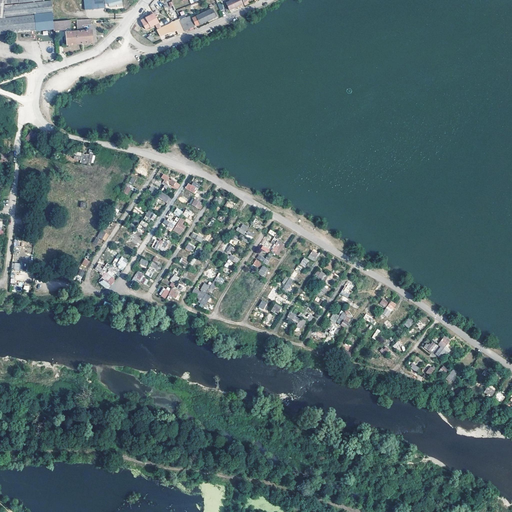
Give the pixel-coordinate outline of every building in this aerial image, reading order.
[(18,3),(18,0),(0,0),(0,33),(17,31),(49,28),(49,21),(52,20),(52,13),(51,1),(43,1),(18,3)] [(93,2),(93,0),(83,0),(84,9),(105,7),(104,0),(93,2)] [(243,3),(241,0),(230,0),(225,2),(229,10),(243,3)] [(215,16),(211,8),(191,18),(194,24),(197,23),(198,24),(215,16)] [(160,27),(152,12),(152,11),(149,13),(150,15),(140,20),(145,28),(149,26),(154,24),(156,28),(160,27)] [(180,23),(184,31),(193,26),(189,16),(180,20),(179,21),(180,23)] [(49,28),(56,27),(63,27),(63,25),(69,25),(68,17),(52,20),(49,21),(49,28)] [(90,24),(90,19),(76,20),(77,31),(65,32),(66,37),(66,41),(66,44),(67,44),(92,42),(91,30),(82,31),(81,24),(90,24)] [(172,22),(157,30),(160,36),(169,32),(172,32),(176,30),(174,26),(172,22)] [(177,33),(184,31),(180,23),(174,26),(176,30),(177,33)] [(77,148),(71,147),(69,155),(76,156),(77,148)] [(85,159),(87,152),(79,150),(77,157),(85,159)] [(162,183),(165,185),(170,177),(164,173),(161,177),(165,179),(162,183)] [(173,179),(169,186),(178,189),(180,184),(173,179)] [(197,189),(189,183),(186,188),(194,193),(197,189)] [(123,192),(127,195),(131,188),(126,186),(123,192)] [(157,196),(160,192),(152,187),(150,189),(152,191),(152,192),(157,196)] [(160,192),(157,196),(169,203),(171,200),(168,198),(170,196),(161,190),(160,192)] [(186,198),(182,195),(179,199),(187,204),(189,201),(186,198)] [(202,203),(194,198),(190,203),(193,204),(195,205),(195,206),(198,208),(202,203)] [(131,205),(129,209),(139,216),(140,213),(138,211),(139,210),(131,205)] [(143,218),(148,221),(150,219),(153,220),(156,215),(148,210),(143,218)] [(140,217),(137,221),(142,225),(146,221),(143,219),(140,217)] [(167,225),(166,228),(171,232),(179,218),(176,217),(173,223),(165,218),(163,223),(167,225)] [(185,220),(182,217),(175,229),(178,231),(179,230),(181,231),(185,226),(182,225),(185,220)] [(251,225),(260,230),(264,224),(254,219),(251,225)] [(276,231),(271,228),(269,231),(276,235),(274,238),(276,240),(281,233),(277,230),(276,231)] [(204,239),(197,234),(195,236),(197,237),(196,238),(202,242),(204,239)] [(133,244),(136,239),(129,235),(126,240),(133,244)] [(241,242),(234,238),(233,240),(231,239),(230,242),(236,246),(238,244),(239,245),(241,242)] [(281,242),(279,241),(272,251),(275,253),(278,248),(281,242)] [(272,253),(270,252),(264,262),(267,264),(273,255),(271,254),(272,253)] [(138,255),(135,260),(143,265),(146,262),(144,261),(145,259),(138,255)] [(219,262),(225,265),(228,261),(222,257),(219,262)] [(310,260),(305,257),(300,264),(305,267),(310,260)] [(82,264),(87,267),(90,261),(84,258),(82,264)] [(146,273),(153,262),(148,259),(141,271),(146,273)] [(335,265),(329,261),(326,267),(332,271),(335,265)] [(115,274),(118,270),(111,264),(108,268),(115,274)] [(269,268),(264,265),(259,273),(264,276),(269,268)] [(135,280),(141,271),(137,268),(132,276),(134,277),(133,279),(135,280)] [(83,277),(85,271),(79,269),(77,274),(83,277)] [(216,275),(208,270),(206,274),(213,279),(216,275)] [(98,281),(107,289),(116,280),(106,272),(98,281)] [(224,279),(217,275),(209,290),(213,292),(217,283),(221,285),(224,279)] [(262,280),(256,276),(250,285),(256,290),(262,280)] [(172,284),(170,288),(173,289),(177,292),(180,288),(178,287),(172,284)] [(211,285),(207,284),(206,286),(204,285),(200,290),(206,294),(211,285)] [(353,290),(346,285),(341,293),(349,297),(353,290)] [(170,290),(164,286),(159,295),(165,298),(170,290)] [(277,289),(274,286),(268,296),(271,298),(277,289)] [(204,306),(209,299),(210,297),(206,294),(200,290),(196,288),(192,295),(199,299),(197,302),(204,306)] [(363,298),(358,294),(354,300),(360,303),(363,298)] [(388,301),(383,298),(380,302),(386,306),(388,301)] [(245,301),(241,299),(235,308),(239,311),(245,301)] [(268,303),(263,299),(259,305),(260,305),(259,308),(263,310),(268,303)] [(247,303),(245,301),(239,311),(241,312),(247,303)] [(282,307),(276,303),(272,310),(278,314),(282,307)] [(290,318),(299,323),(302,318),(300,316),(302,311),(297,308),(293,315),(292,314),(290,318)] [(338,322),(341,317),(340,317),(341,316),(335,312),(332,318),(338,322)] [(372,317),(366,313),(364,317),(374,323),(376,320),(373,318),(372,317)] [(290,318),(288,317),(286,320),(297,327),(297,326),(299,323),(290,318)] [(343,319),(341,317),(338,322),(335,325),(338,327),(343,319)] [(330,330),(329,332),(333,334),(337,328),(330,323),(327,328),(330,330)] [(372,337),(375,339),(381,331),(377,329),(372,337)] [(327,337),(318,330),(315,335),(325,341),(327,337)] [(440,342),(443,339),(437,334),(434,337),(440,342)] [(446,335),(443,339),(440,342),(440,343),(442,345),(438,349),(444,353),(447,349),(446,347),(452,340),(446,335)] [(438,342),(435,340),(427,348),(431,351),(438,342)] [(384,355),(389,350),(385,346),(380,351),(384,355)] [(350,351),(344,347),(342,352),(350,356),(354,351),(351,349),(350,351)] [(410,368),(417,371),(420,367),(412,363),(410,368)] [(462,367),(458,364),(448,377),(452,380),(462,367)] [(451,370),(444,365),(440,370),(445,373),(447,371),(449,373),(451,370)] [(492,397),(495,390),(487,386),(484,393),(492,397)]
